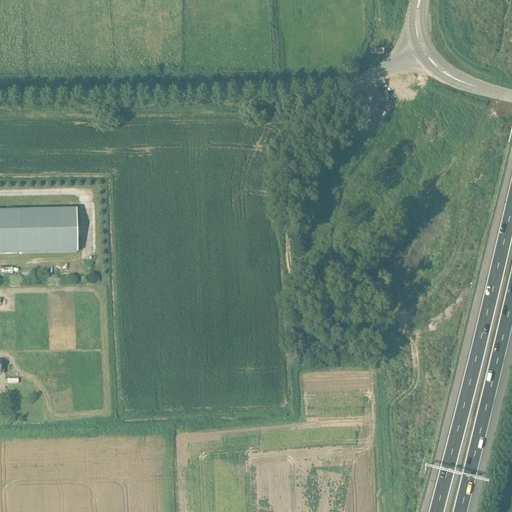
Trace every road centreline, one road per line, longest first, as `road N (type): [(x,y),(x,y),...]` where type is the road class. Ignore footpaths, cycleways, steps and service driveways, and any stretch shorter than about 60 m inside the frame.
road 1 (unclassified): [(0,99),(321,96),(363,86),(422,51)]
road 2 (motorway): [(511,205),(436,511)]
road 3 (motorway): [(459,511),(511,299)]
